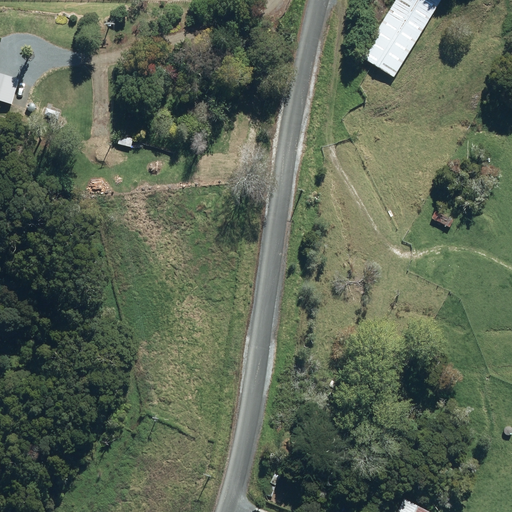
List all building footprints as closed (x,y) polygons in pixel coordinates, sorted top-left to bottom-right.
[(395,0),(360,58),(393,78),(440,0),(395,0)] [(23,26),(27,14),(11,9),(7,22),(23,26)] [(0,70),(0,94),(16,100),(20,91),(0,83),(0,81),(3,72),(0,70)] [(59,120),(62,113),(46,107),(29,101),(26,108),(44,114),(59,120)] [(436,212),(432,219),(449,227),(453,220),(436,212)] [(274,486),(276,481),(278,477),(272,473),(270,478),(268,483),(274,486)] [(425,511),(403,500),(396,511),(425,511)]
